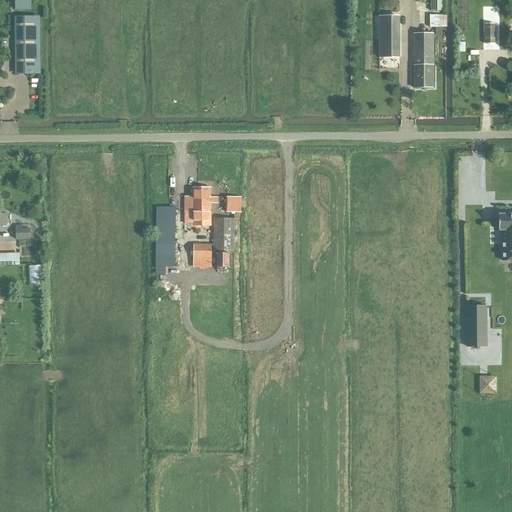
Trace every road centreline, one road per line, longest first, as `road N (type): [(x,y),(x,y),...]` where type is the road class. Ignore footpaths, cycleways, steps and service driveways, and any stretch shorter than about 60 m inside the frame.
road 1 (unclassified): [(0,139),(511,134)]
road 2 (track): [(181,136),(192,330),(249,346),(275,341),(291,319),(288,136)]
